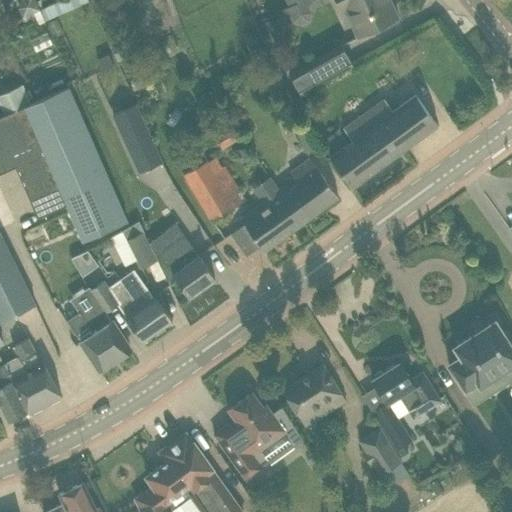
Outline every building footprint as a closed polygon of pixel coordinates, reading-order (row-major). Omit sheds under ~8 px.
[(19,0),(17,8),(22,18),(40,10),(35,0),(19,0)] [(312,11),(308,5),(313,3),(311,0),(299,0),(281,9),(284,16),(288,14),(292,21),(300,24),(309,19),(312,11)] [(334,0),(341,13),(343,12),(355,38),(398,17),(390,0),(334,0)] [(288,74),(298,95),(352,65),(341,44),(288,74)] [(0,93),(0,110),(2,115),(30,103),(22,84),(0,93)] [(30,103),(2,115),(0,116),(0,172),(15,166),(37,216),(66,204),(82,240),(127,221),(68,86),(30,103)] [(343,127),(352,140),(329,156),(352,187),(437,125),(415,94),(392,110),(384,98),(343,127)] [(112,114),(139,172),(161,162),(134,104),(112,114)] [(208,135),(216,150),(237,139),(229,124),(208,135)] [(295,130),(306,154),(319,148),(307,124),(295,130)] [(187,171),(182,174),(210,221),(234,207),(242,201),(235,191),(239,189),(224,165),(221,166),(215,156),(207,160),(200,148),(179,159),(187,171)] [(230,233),(234,239),(246,255),(260,245),(264,251),(338,197),(308,156),(289,171),(297,182),(289,187),(286,183),(238,217),(243,223),(230,233)] [(126,239),(125,240),(139,268),(156,260),(143,233),(143,232),(138,220),(121,230),(126,239)] [(0,232),(0,321),(35,304),(22,278),(0,232)] [(184,235),(155,255),(167,281),(174,277),(176,280),(188,297),(189,295),(193,298),(200,293),(199,288),(214,277),(203,261),(197,253),(184,235)] [(88,250),(71,258),(81,276),(98,264),(88,250)] [(90,290),(101,306),(104,312),(117,303),(125,315),(124,316),(142,341),(171,320),(153,295),(152,296),(134,271),(108,288),(103,281),(90,290)] [(98,369),(130,349),(111,320),(110,321),(104,312),(101,306),(84,317),(80,310),(66,319),(98,369)] [(482,326),(483,325),(482,324),(472,330),(473,332),(474,331),(475,333),(453,347),(454,348),(460,357),(448,364),(469,398),(483,389),(480,385),(501,371),(507,380),(511,383),(511,348),(507,340),(510,338),(504,330),(501,332),(495,322),(495,321),(494,320),(483,327),(482,326)] [(0,405),(9,422),(60,395),(43,363),(41,364),(28,338),(11,346),(17,356),(0,364),(0,405)] [(385,401),(371,411),(395,450),(411,440),(388,403),(399,396),(412,418),(441,400),(422,370),(409,378),(399,362),(384,372),(380,369),(374,373),(374,378),(372,379),(382,396),(385,401)] [(282,389),(305,425),(345,400),(323,364),(282,389)] [(213,433),(246,479),(262,468),(251,452),(283,430),(293,444),(292,445),(292,446),(302,439),(281,406),(272,413),(265,404),(262,406),(252,391),(227,409),(234,418),(213,433)] [(358,440),(387,487),(408,473),(379,426),(358,440)] [(153,485),(135,498),(142,511),(166,511),(163,503),(188,485),(207,511),(243,511),(193,442),(192,443),(185,433),(159,451),(166,461),(146,476),(153,485)] [(436,479),(429,483),(435,493),(442,489),(436,479)] [(63,503),(45,511),(100,511),(99,507),(96,509),(82,481),(73,486),(70,485),(66,487),(65,490),(58,493),(63,503)]
